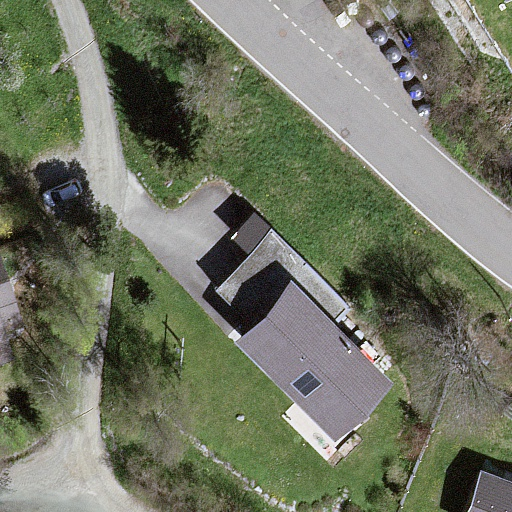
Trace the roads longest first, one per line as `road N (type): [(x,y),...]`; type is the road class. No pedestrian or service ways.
road 1 (residential): [(64,0),(92,80),(104,160),(106,229),(86,466)]
road 2 (tertiary): [(234,0),(511,248)]
